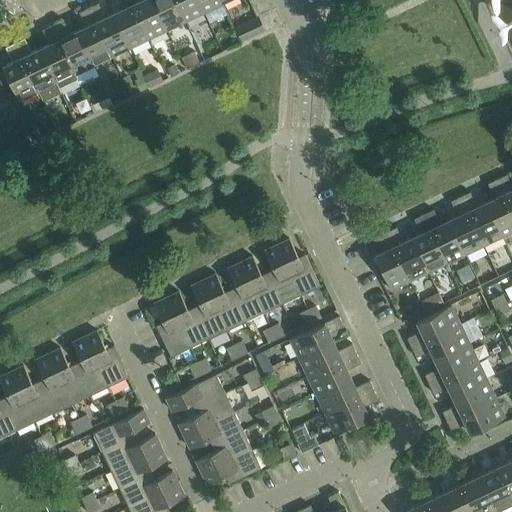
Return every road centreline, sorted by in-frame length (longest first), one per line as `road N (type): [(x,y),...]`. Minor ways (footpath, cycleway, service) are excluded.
road 1 (residential): [(368,456),(402,430),(399,407),(303,203),(302,138)]
road 2 (residential): [(208,511),(111,313)]
road 3 (residential): [(252,511),(368,456)]
